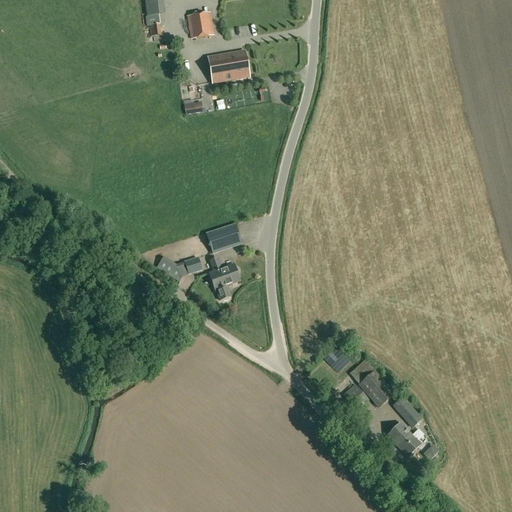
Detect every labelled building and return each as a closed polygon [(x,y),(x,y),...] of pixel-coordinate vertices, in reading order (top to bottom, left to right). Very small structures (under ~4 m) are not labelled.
[(145,0),(147,15),(150,37),(161,36),(158,14),(163,13),(161,0),(145,0)] [(191,40),(213,36),(209,13),(187,17),(191,40)] [(208,59),(212,84),(249,78),(245,53),(208,59)] [(193,105),(185,106),(186,115),(194,114),(193,105)] [(206,235),(212,254),(241,245),(235,226),(206,235)] [(181,280),(176,266),(164,258),(162,260),(157,268),(179,283),(181,280)] [(184,264),(188,276),(201,272),(197,259),(184,264)] [(236,268),(235,268),(234,265),(221,270),(217,259),(210,262),(214,272),(209,274),(215,292),(216,292),(220,301),(222,301),(223,301),(224,302),(226,302),(227,301),(228,300),(228,299),(229,298),(231,298),(227,288),(227,287),(240,282),(237,274),(238,274),(238,273),(238,272),(238,271),(238,270),(238,269),(237,269),(237,268),(236,268)] [(374,374),(359,387),(380,409),(394,396),(374,374)] [(368,400),(357,388),(344,399),(356,412),(368,400)] [(421,421),(402,399),(392,408),(411,430),(421,421)] [(413,437),(407,431),(401,425),(388,437),(408,458),(421,446),(418,443),(424,437),(419,431),(413,437)] [(436,451),(431,446),(424,453),(429,458),(436,451)]
